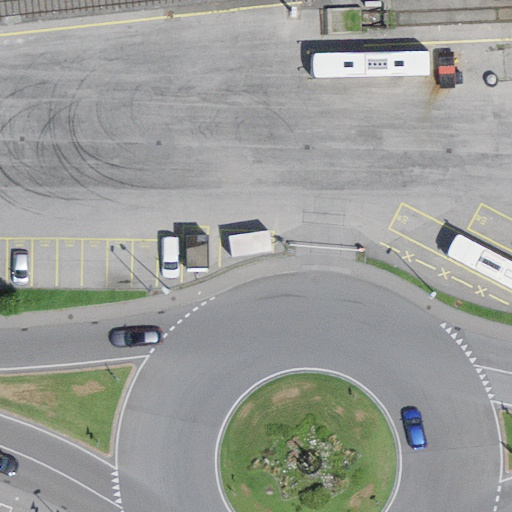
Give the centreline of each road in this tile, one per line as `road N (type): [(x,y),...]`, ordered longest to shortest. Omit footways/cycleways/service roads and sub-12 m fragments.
road 1 (primary): [(420,359),(388,333),(320,310),(266,315),(217,337)]
road 2 (primary): [(217,337),(0,351)]
road 3 (primary): [(217,337),(178,375),(155,424),(150,477),(158,511)]
road 4 (primary): [(456,511),(459,432),(420,359)]
road 5 (primary): [(0,449),(129,511)]
